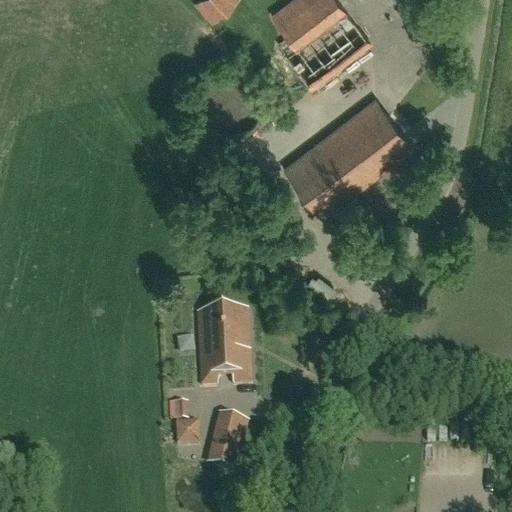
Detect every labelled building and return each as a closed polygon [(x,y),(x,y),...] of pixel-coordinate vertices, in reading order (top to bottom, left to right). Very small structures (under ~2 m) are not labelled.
[(212,24),(239,0),(199,0),(194,5),(212,24)] [(337,0),(292,0),(272,16),(289,39),(278,47),(311,90),(372,44),(337,0)] [(282,169),(323,220),(415,150),(375,99),(282,169)] [(197,314),(201,386),(217,385),(220,373),(230,372),(233,384),(251,383),(247,311),(197,314)] [(217,409),(203,456),(236,466),(250,418),(217,409)] [(198,422),(175,423),(177,446),(200,445),(198,422)]
